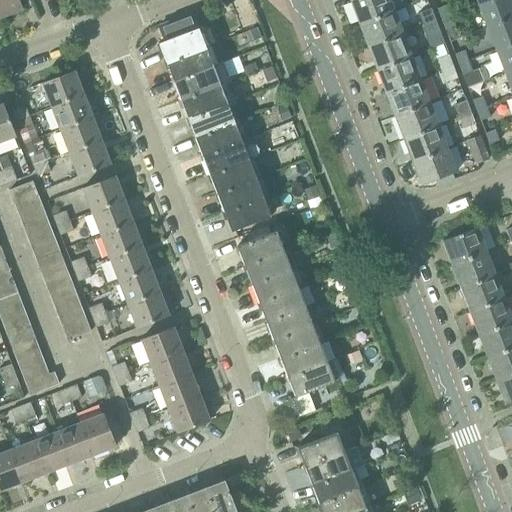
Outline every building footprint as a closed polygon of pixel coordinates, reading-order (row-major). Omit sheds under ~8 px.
[(0,0),(0,17),(22,9),(18,0),(0,0)] [(388,0),(355,0),(351,2),(360,24),(393,12),(393,10),(405,6),(402,0),(389,0),(388,0)] [(488,28),(511,18),(511,9),(508,0),(491,0),(479,5),(488,28)] [(441,19),(451,15),(447,5),(437,9),(441,19)] [(431,9),(419,14),(424,26),(436,22),(431,9)] [(393,12),(360,24),(368,48),(402,35),(393,12)] [(451,15),(441,19),(446,30),(456,26),(451,15)] [(253,16),(246,19),(250,31),(258,28),(253,16)] [(168,40),(159,44),(167,64),(205,49),(198,29),(196,30),(191,17),(163,28),(168,40)] [(496,51),(511,44),(511,18),(488,28),(496,51)] [(436,22),(424,26),(426,32),(428,37),(440,32),(436,22)] [(402,35),(368,48),(377,71),(411,58),(404,41),(426,32),(424,26),(402,35)] [(505,74),(511,71),(511,44),(496,51),(505,74)] [(205,49),(167,64),(174,81),(212,67),(205,49)] [(465,51),(455,55),(459,65),(469,61),(465,51)] [(442,72),(454,68),(449,55),(437,60),(442,72)] [(411,58),(377,71),(386,93),(419,81),(411,58)] [(260,61),(242,68),(245,75),(263,68),(260,61)] [(469,61),(459,65),(463,75),(468,88),(483,81),(479,69),(473,71),(469,61)] [(212,67),(174,81),(181,100),(219,86),(231,81),(223,62),(212,67)] [(276,81),(271,67),(260,71),(265,85),(276,81)] [(454,68),(442,72),(446,83),(458,79),(454,68)] [(51,108),(84,96),(75,71),(42,84),(51,108)] [(419,81),(386,93),(395,117),(428,104),(419,81)] [(219,86),(181,100),(188,119),(226,104),(219,86)] [(60,131),(93,119),(84,96),(51,108),(60,131)] [(473,100),(477,111),(487,107),(483,96),(473,100)] [(460,119),(472,114),(467,101),(454,106),(460,119)] [(226,104),(188,119),(195,138),(234,123),(226,104)] [(428,104),(395,117),(404,140),(437,128),(428,104)] [(0,106),(0,142),(15,137),(3,105),(0,106)] [(12,111),(16,121),(29,116),(25,106),(12,111)] [(487,107),(477,111),(481,121),(491,117),(487,107)] [(472,114),(460,119),(463,129),(476,125),(472,114)] [(29,116),(16,121),(20,131),(32,126),(29,116)] [(69,155),(102,142),(93,119),(60,131),(69,155)] [(234,123),(195,138),(202,156),(241,142),(234,123)] [(437,128),(404,140),(412,163),(446,150),(437,128)] [(485,134),(490,145),(500,140),(496,130),(485,134)] [(477,164),(488,159),(489,159),(480,136),(468,141),(477,164)] [(102,142),(69,155),(78,178),(111,166),(102,142)] [(241,142),(202,156),(210,175),(248,161),(241,142)] [(446,150),(412,163),(421,186),(455,174),(446,150)] [(33,166),(46,161),(43,152),(30,157),(33,166)] [(37,176),(46,173),(50,172),(46,161),(33,166),(37,176)] [(248,161),(210,175),(217,194),(255,179),(248,161)] [(3,171),(7,184),(17,180),(12,168),(3,171)] [(91,213),(124,201),(115,177),(82,190),(91,213)] [(255,179),(217,194),(224,213),(262,198),(255,179)] [(13,203),(36,194),(32,182),(8,191),(13,203)] [(309,201),(320,197),(316,186),(305,190),(309,201)] [(17,215),(41,205),(36,194),(13,203),(17,215)] [(262,198),(224,213),(231,232),(270,217),(262,198)] [(100,236),(133,224),(124,201),(91,213),(100,236)] [(22,226),(45,217),(41,205),(17,215),(22,226)] [(57,226),(70,221),(66,212),(53,216),(57,226)] [(26,238),(50,228),(45,217),(22,226),(26,238)] [(70,221),(57,226),(60,235),(73,231),(70,221)] [(109,260),(142,247),(133,224),(100,236),(109,260)] [(31,249),(54,240),(50,228),(26,238),(31,249)] [(476,229),(442,242),(451,265),(485,252),(476,229)] [(244,266),(283,251),(275,232),(237,247),(244,266)] [(35,261),(59,252),(54,240),(31,249),(35,261)] [(118,284),(151,271),(142,247),(109,260),(118,284)] [(251,285),(290,270),(283,251),(244,266),(251,285)] [(40,272),(64,263),(59,252),(35,261),(40,272)] [(485,252),(451,265),(460,288),(494,275),(485,252)] [(74,272),(88,267),(84,258),(71,263),(74,272)] [(44,284),(68,275),(64,263),(40,272),(44,284)] [(88,267),(74,272),(78,282),(92,277),(88,267)] [(259,303),(297,289),(290,270),(251,285),(259,303)] [(0,287),(12,283),(8,271),(0,274),(0,287)] [(127,307),(159,294),(151,271),(118,284),(127,307)] [(49,295),(73,286),(68,275),(44,284),(49,295)] [(494,275),(460,288),(469,311),(503,298),(511,295),(508,285),(499,289),(494,275)] [(0,300),(17,294),(12,283),(0,287),(0,300)] [(53,307),(77,298),(73,286),(49,295),(53,307)] [(266,322),(304,307),(297,289),(259,303),(266,322)] [(0,314),(21,306),(17,294),(0,300),(0,314)] [(159,294),(127,307),(136,330),(168,317),(159,294)] [(58,319),(82,309),(77,298),(53,307),(58,319)] [(503,298),(469,311),(478,334),(511,321),(503,298)] [(93,319),(106,313),(102,304),(89,309),(93,319)] [(0,319),(3,327),(26,318),(21,306),(0,314),(0,319)] [(273,341),(311,326),(304,307),(266,322),(273,341)] [(63,330),(86,321),(82,309),(58,319),(63,330)] [(106,313),(93,319),(97,329),(110,323),(106,313)] [(7,338),(30,329),(26,318),(3,327),(7,338)] [(86,321),(63,330),(67,342),(91,332),(86,321)] [(511,321),(478,334),(487,357),(511,347),(511,321)] [(273,341),(280,359),(319,344),(311,326),(273,341)] [(12,350),(35,341),(30,329),(7,338),(12,350)] [(149,365),(182,352),(173,329),(140,341),(149,365)] [(16,362),(39,353),(35,341),(12,350),(16,362)] [(287,378),(326,363),(319,344),(280,359),(287,378)] [(511,347),(487,357),(495,380),(511,373),(511,347)] [(348,365),(362,360),(358,350),(345,356),(348,365)] [(158,389),(191,376),(182,352),(149,365),(158,389)] [(21,373),(44,364),(39,353),(16,362),(21,373)] [(116,377),(128,373),(124,363),(112,368),(116,377)] [(326,363),(287,378),(295,398),(334,383),(326,363)] [(31,383),(48,376),(44,364),(21,373),(25,385),(31,383)] [(0,373),(3,380),(16,375),(12,365),(0,369),(0,373)] [(128,373),(116,377),(119,387),(132,382),(128,373)] [(511,373),(495,380),(504,403),(511,400),(511,373)] [(31,383),(36,395),(59,386),(54,374),(48,376),(31,383)] [(16,375),(3,380),(6,389),(19,384),(16,375)] [(167,411),(200,399),(191,376),(158,389),(167,411)] [(99,377),(83,383),(89,398),(105,393),(99,377)] [(30,397),(36,395),(31,383),(25,385),(30,397)] [(67,389),(72,402),(82,398),(77,386),(67,389)] [(63,405),(72,402),(67,389),(58,393),(63,405)] [(200,399),(167,411),(176,435),(209,422),(200,399)] [(20,407),(25,420),(35,416),(31,403),(20,407)] [(16,423),(25,420),(20,407),(11,411),(16,423)] [(134,424),(147,419),(142,409),(130,414),(134,424)] [(79,425),(91,458),(115,448),(103,416),(79,425)] [(147,419),(134,424),(138,434),(151,429),(147,419)] [(91,458),(79,425),(55,435),(68,467),(91,458)] [(336,433),(296,448),(304,468),(343,453),(343,452),(336,433)] [(45,476),(68,467),(55,435),(32,444),(45,476)] [(22,485),(45,476),(32,444),(9,453),(22,485)] [(343,453),(304,468),(311,487),(350,472),(350,471),(362,466),(355,447),(343,452),(343,453)] [(0,492),(22,485),(9,453),(0,456),(0,492)] [(350,472),(311,487),(318,505),(357,490),(350,472)] [(204,488),(213,511),(235,511),(224,481),(204,488)] [(191,511),(213,511),(204,488),(185,495),(191,511)] [(424,499),(420,488),(403,494),(408,505),(424,499)] [(357,490),(318,505),(320,511),(355,511),(364,509),(357,490)] [(170,511),(191,511),(185,495),(167,502),(170,511)] [(148,511),(170,511),(167,502),(148,510),(148,511)]
